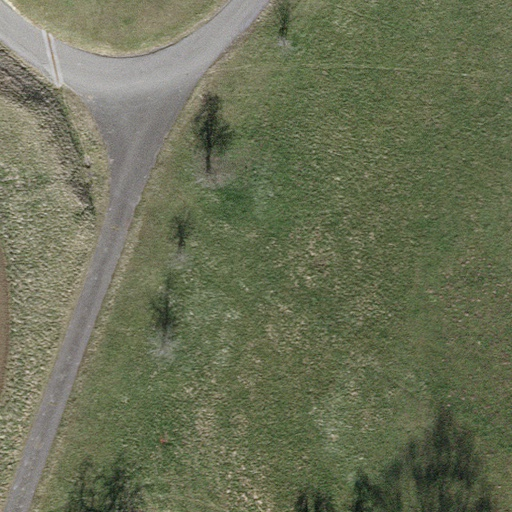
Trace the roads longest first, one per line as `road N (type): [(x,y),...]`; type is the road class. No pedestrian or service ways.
road 1 (track): [(112,84),(129,191),(16,511)]
road 2 (track): [(244,0),(192,66),(112,84)]
road 3 (track): [(112,84),(33,46),(0,12)]
